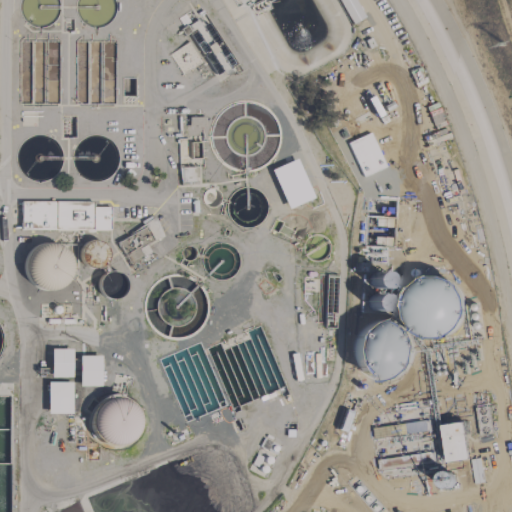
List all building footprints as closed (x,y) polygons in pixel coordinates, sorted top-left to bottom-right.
[(181,76),(202,62),(189,42),(168,55),(181,76)] [(346,117),(352,130),(385,116),(380,103),(346,117)] [(193,167),(180,168),(181,183),(194,183),(193,167)] [(144,224),(149,234),(146,236),(150,242),(162,235),(153,219),(144,224)] [(147,255),(144,245),(134,248),(131,238),(120,242),(127,261),(147,255)] [(68,287),(68,245),(24,245),(24,287),(68,287)] [(49,377),(70,378),(70,349),(49,349),(49,377)] [(99,386),(99,356),(77,356),(77,387),(99,386)] [(71,382),(45,383),(46,414),(71,414),(71,382)] [(89,442),(134,443),(135,400),(90,400),(89,442)] [(447,418),(466,417),(465,403),(446,405),(447,418)] [(468,459),(463,421),(427,425),(430,450),(436,449),(435,446),(443,445),(446,462),(468,459)]
